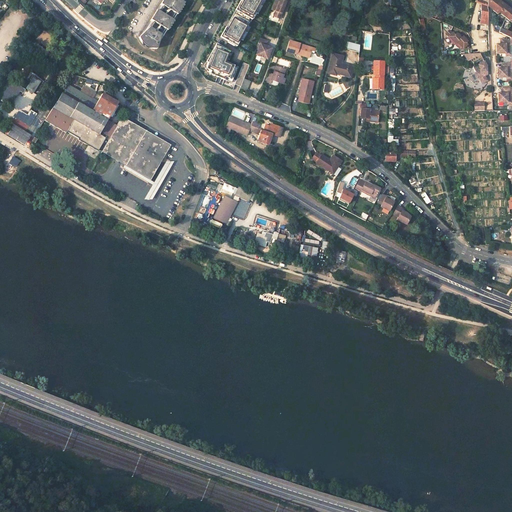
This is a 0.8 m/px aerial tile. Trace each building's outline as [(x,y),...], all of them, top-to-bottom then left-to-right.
[(184,3),(179,0),(162,0),(160,4),(177,15),(184,3)] [(240,0),(220,36),(234,45),(238,37),(241,39),(243,40),(250,27),(248,26),(246,24),(253,12),(255,13),(257,14),(265,1),(262,0),(240,0)] [(283,0),(279,0),(278,2),(274,1),(270,9),(275,11),(273,16),(279,18),(286,1),(284,0),(283,0)] [(497,0),(487,0),(488,7),(499,16),(500,14),(507,19),(511,11),(497,0)] [(160,4),(157,10),(174,20),(177,15),(160,4)] [(488,7),(482,4),(482,15),(481,15),(479,16),(479,19),(480,20),(481,20),(481,24),(489,25),(488,7)] [(174,20),(157,10),(151,21),(167,31),(174,20)] [(255,13),(253,12),(246,24),(248,26),(255,13)] [(163,36),(150,27),(139,37),(140,40),(141,42),(142,43),(143,45),(147,47),(150,48),(152,49),(155,49),(163,36)] [(450,31),(448,31),(445,33),(455,43),(456,42),(463,49),(468,48),(468,44),(467,44),(465,42),(467,41),(462,36),(461,38),(458,34),(456,34),(454,35),(450,31)] [(267,41),(259,38),(255,48),(258,49),(256,55),(267,59),(271,48),(265,45),(267,41)] [(315,49),(289,40),(285,51),(293,54),(297,52),(300,55),(307,58),(309,51),(313,53),(315,49)] [(511,41),(504,40),(504,45),(502,45),(498,45),(498,54),(507,54),(507,56),(511,55),(511,53),(511,45),(511,43),(511,42),(511,41)] [(359,45),(347,42),(346,49),(359,53),(359,45)] [(230,51),(216,43),(204,65),(211,75),(231,83),(238,68),(230,64),(225,62),(230,51)] [(327,73),(336,75),(336,73),(350,77),(352,67),(340,64),(336,63),(338,55),(332,54),(330,61),(327,73)] [(486,66),(483,59),(479,61),(478,59),(473,62),(474,65),(474,67),(476,72),(475,75),(476,77),(480,79),(482,84),(487,81),(485,76),(487,75),(486,66)] [(376,75),(376,79),(374,79),(373,90),(382,90),(383,62),(374,62),(374,66),(372,66),(372,75),(374,75),(376,75)] [(249,65),(244,63),(235,85),(240,87),(244,79),(249,65)] [(511,63),(505,63),(505,68),(502,68),(498,69),(498,78),(508,78),(508,80),(511,79),(511,63)] [(274,70),(273,74),(268,72),(265,82),(270,84),(271,80),(279,83),(281,84),(283,78),(286,69),(275,66),(274,70)] [(43,81),(32,72),(28,79),(31,81),(26,88),(27,89),(28,90),(28,91),(29,91),(30,92),(31,92),(32,93),(37,85),(40,86),(43,81)] [(250,81),(244,79),(240,87),(240,89),(246,91),(250,81)] [(313,83),(301,81),(299,90),(300,91),(299,98),(298,103),(308,105),(313,83)] [(58,93),(46,84),(44,86),(53,93),(45,106),(48,108),(53,101),(58,93)] [(67,84),(61,93),(86,108),(95,93),(86,87),(82,93),(80,91),(67,84)] [(511,87),(505,87),(505,94),(503,94),(499,94),(499,103),(508,103),(508,105),(511,104),(511,87)] [(100,96),(97,94),(95,97),(98,99),(95,105),(93,109),(94,110),(93,112),(106,120),(107,119),(107,120),(117,103),(116,102),(117,100),(112,96),(113,95),(111,94),(110,95),(105,92),(103,94),(102,94),(100,96)] [(86,108),(61,93),(53,107),(76,121),(69,133),(92,146),(107,120),(107,119),(106,120),(93,112),(86,108)] [(97,94),(95,93),(86,108),(93,112),(94,110),(93,109),(95,105),(98,99),(95,97),(97,94)] [(484,111),(483,102),(473,103),(473,111),(484,111)] [(47,110),(41,106),(25,133),(13,125),(8,131),(16,135),(21,138),(27,142),(30,136),(47,110)] [(76,121),(53,107),(50,111),(45,119),(69,133),(76,121)] [(368,122),(377,122),(378,112),(370,111),(370,109),(360,109),(360,114),(359,119),(362,119),(366,119),(368,119),(368,122)] [(50,111),(47,110),(30,136),(33,138),(40,127),(45,119),(50,111)] [(250,132),(253,133),(255,127),(257,128),(259,124),(252,121),(251,123),(250,125),(229,116),(227,122),(250,132)] [(121,117),(116,125),(101,152),(150,180),(159,164),(163,157),(170,145),(121,117)] [(107,120),(92,146),(101,152),(116,125),(107,120)] [(227,122),(223,131),(229,133),(231,129),(247,136),(250,132),(227,122)] [(273,135),(279,137),(282,128),(276,126),(271,124),(270,127),(265,125),(263,131),(267,132),(268,133),(271,134),(273,135)] [(260,129),(257,128),(255,127),(253,133),(255,134),(258,136),(257,140),(261,141),(260,143),(267,145),(271,134),(268,133),(267,132),(263,131),(260,130),(260,129)] [(511,127),(501,128),(502,132),(510,132),(510,138),(511,137),(511,127)] [(316,152),(311,160),(316,163),(321,155),(316,152)] [(394,153),(385,152),(385,161),(394,161),(394,153)] [(315,164),(332,175),(341,162),(335,158),(334,161),(331,159),(329,161),(321,155),(316,163),(315,164)] [(170,161),(163,157),(159,164),(166,167),(170,161)] [(374,187),(359,180),(355,188),(361,192),(362,190),(371,195),(370,196),(375,198),(379,189),(375,186),(374,187)] [(348,204),(353,195),(342,189),(344,183),(340,181),(336,192),(341,193),(338,200),(344,203),(345,202),(348,204)] [(223,184),(222,186),(218,185),(216,191),(231,194),(231,192),(235,192),(236,187),(223,184)] [(247,191),(238,187),(236,192),(245,196),(247,191)] [(388,200),(386,198),(386,196),(382,194),(377,203),(381,205),(380,207),(383,208),(389,211),(393,202),(388,200)] [(197,213),(204,215),(210,197),(204,195),(197,213)] [(223,198),(212,218),(226,225),(237,203),(224,196),(223,198)] [(402,209),(398,205),(393,214),(398,217),(397,219),(406,224),(410,217),(406,213),(402,210),(402,209)] [(261,234),(257,233),(253,244),(268,248),(271,239),(276,240),(278,233),(273,232),(272,235),(262,232),(261,234)] [(328,242),(321,240),(319,250),(327,250),(328,242)] [(318,248),(301,245),(300,254),(316,257),(318,248)]
